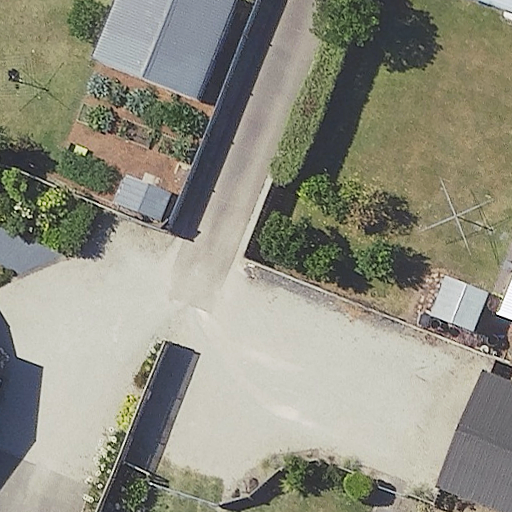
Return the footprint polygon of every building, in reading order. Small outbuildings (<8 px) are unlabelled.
[(245,17),(205,0),(134,0),(101,80),(201,122),(245,17)] [(511,0),(479,0),(472,18),(511,34),(511,0)] [(196,195),(137,172),(114,232),(172,255),(196,195)] [(0,317),(0,392),(27,329),(0,317)] [(511,511),(511,405),(483,395),(444,500),(478,511),(511,511)]
